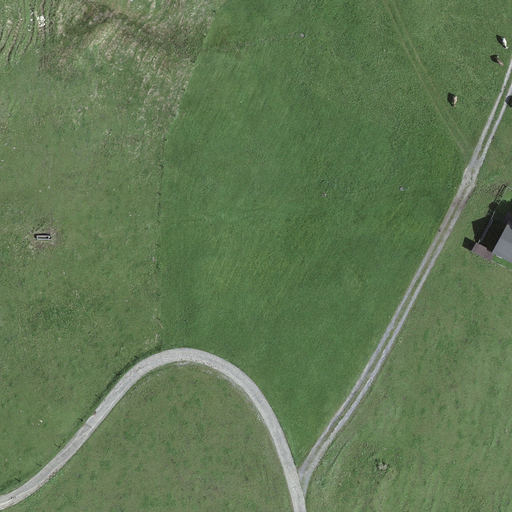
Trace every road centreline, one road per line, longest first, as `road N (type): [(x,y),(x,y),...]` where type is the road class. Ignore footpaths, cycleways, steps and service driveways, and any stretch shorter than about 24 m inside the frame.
road 1 (track): [(298,511),(276,433),(246,383),(186,353),(143,365),(43,476),(0,503)]
road 2 (track): [(295,488),(389,338),(468,174)]
road 3 (track): [(393,0),(468,174),(511,76)]
